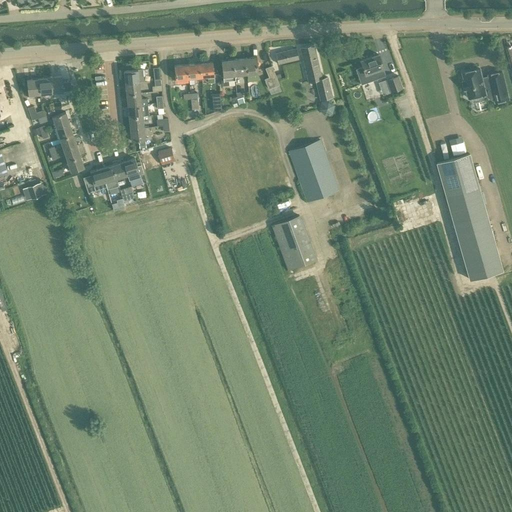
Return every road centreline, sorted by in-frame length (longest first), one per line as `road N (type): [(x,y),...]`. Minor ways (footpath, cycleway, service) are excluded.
road 1 (tertiary): [(108,46),(435,24)]
road 2 (unknown): [(177,131),(258,379)]
road 3 (unknown): [(435,24),(449,113),(474,155),(505,260)]
road 4 (unclassified): [(0,20),(221,0)]
road 5 (residential): [(108,46),(117,143),(92,150)]
